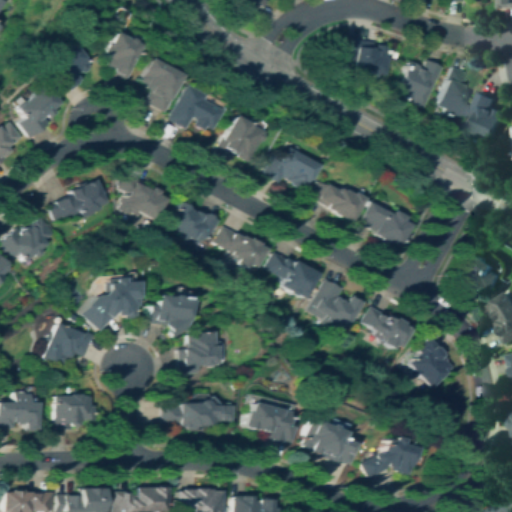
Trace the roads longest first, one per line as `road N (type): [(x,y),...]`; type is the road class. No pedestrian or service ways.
road 1 (residential): [(404,289),(151,150),(115,140),(68,144),(0,193),(12,460),(203,458),(358,508),(414,500),(455,472),(483,408),(481,376),(461,331),(404,289)]
road 2 (tertiary): [(511,209),(256,66),(182,0)]
road 3 (residential): [(297,18),(363,7),(455,35),(511,39)]
road 4 (residential): [(463,182),(404,289)]
